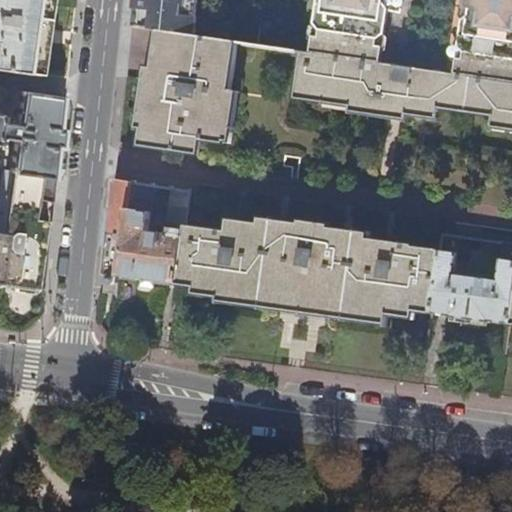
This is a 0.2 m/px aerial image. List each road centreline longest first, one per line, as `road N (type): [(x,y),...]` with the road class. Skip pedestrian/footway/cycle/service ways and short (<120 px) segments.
road 1 (tertiary): [(511,440),(67,377)]
road 2 (residential): [(67,377),(104,0)]
road 3 (track): [(175,511),(0,485)]
